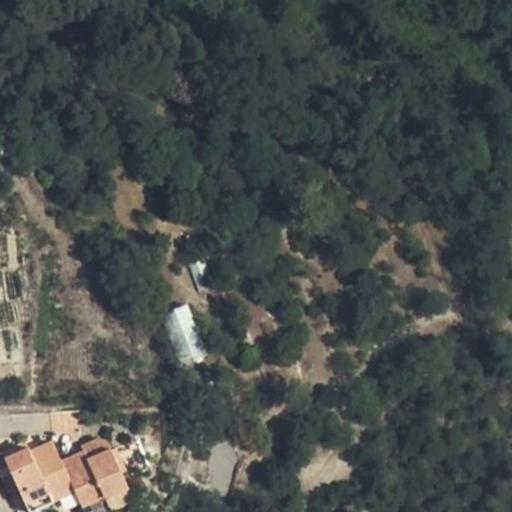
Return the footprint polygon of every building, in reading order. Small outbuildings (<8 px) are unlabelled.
[(165,312),(177,362),(202,356),(191,306),(165,312)] [(62,459),(72,483),(76,492),(83,507),(105,497),(111,511),(134,501),(108,442),(106,440),(104,438),(102,437),(96,437),(82,444),(84,449),(62,459)] [(2,451),(29,511),(30,511),(53,502),(50,494),(72,483),(62,459),(52,439),(29,450),(25,440),(2,451)] [(72,483),(50,494),(53,502),(76,492),(72,483)] [(105,497),(83,507),(85,511),(108,511),(111,511),(105,497)]
